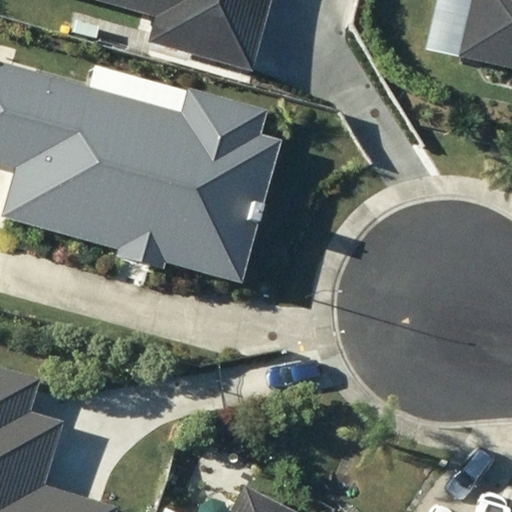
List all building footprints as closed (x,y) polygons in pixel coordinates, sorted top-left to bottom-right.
[(72,0),(145,19),(139,42),(254,73),(272,0),(72,0)] [(511,0),(455,0),(439,64),(496,78),(490,102),(511,107),(511,0)] [(260,138),(246,134),(251,114),(159,91),(154,111),(0,71),(0,222),(93,246),(89,261),(150,276),(153,262),(224,280),(260,138)] [(0,511),(103,511),(32,489),(51,428),(12,416),(23,382),(0,374),(0,511)] [(286,511),(232,485),(219,511),(286,511)]
